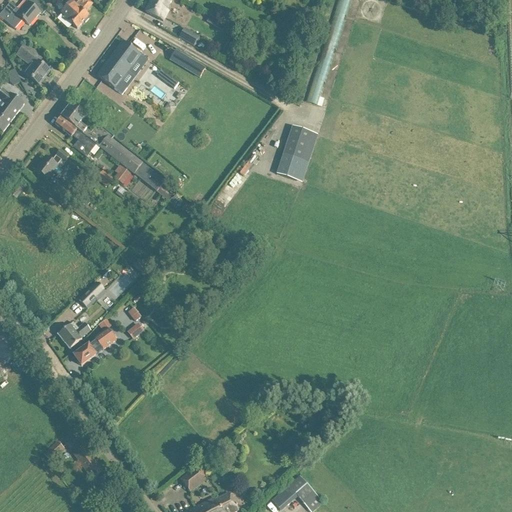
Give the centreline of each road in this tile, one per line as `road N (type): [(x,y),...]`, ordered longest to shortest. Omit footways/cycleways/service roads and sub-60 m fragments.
road 1 (unclassified): [(147,511),(0,304)]
road 2 (residential): [(0,174),(129,0)]
